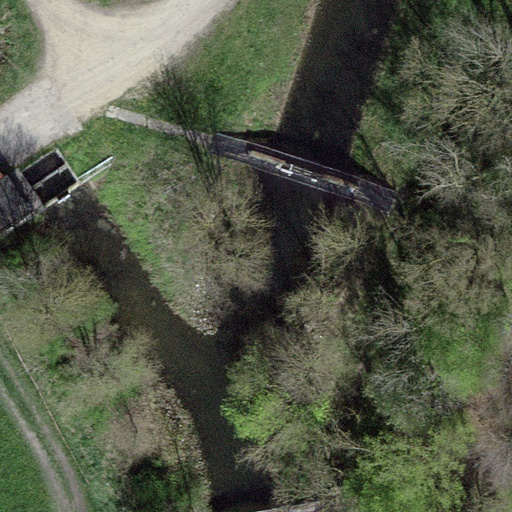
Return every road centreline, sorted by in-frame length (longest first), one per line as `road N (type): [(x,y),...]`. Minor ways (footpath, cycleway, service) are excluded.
road 1 (track): [(82,511),(29,400),(0,364)]
road 2 (track): [(77,73),(173,37),(200,0)]
